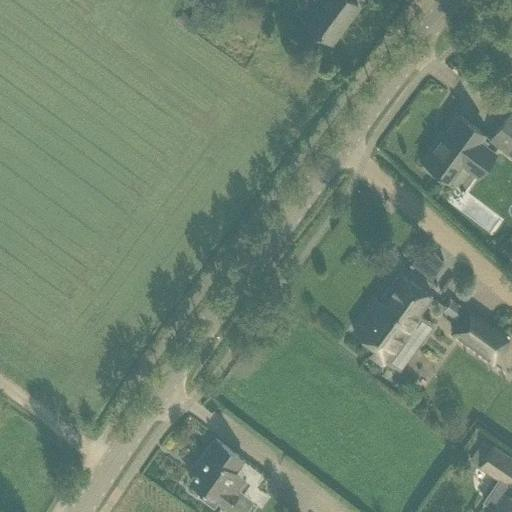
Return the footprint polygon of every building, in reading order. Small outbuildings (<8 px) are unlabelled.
[(205,11),(206,8),(195,0),(190,0),(176,18),(194,32),(208,14),(205,11)] [(317,0),(318,0),(303,20),(330,41),(357,5),(350,0),(317,0)] [(446,178),(459,161),(477,174),(499,145),(511,154),(511,112),(510,111),(490,138),(458,114),(446,130),(444,128),(421,159),(424,161),(420,165),(437,179),(441,174),(446,178)] [(384,358),(396,367),(412,346),(400,337),(430,295),(399,272),(379,299),(377,297),(353,330),(373,346),(368,353),(381,363),(384,358)] [(451,301),(444,311),(454,319),(461,309),(451,301)] [(451,331),(492,361),(507,340),(467,310),(451,331)] [(194,465),(198,468),(189,480),(201,489),(197,494),(213,506),(216,500),(227,508),(237,494),(248,478),(237,470),(244,459),(238,455),(215,438),(194,465)] [(511,458),(492,445),(478,466),(499,479),(508,486),(511,479),(511,458)] [(494,507),(490,511),(511,511),(511,479),(508,486),(499,479),(484,501),(494,507)]
